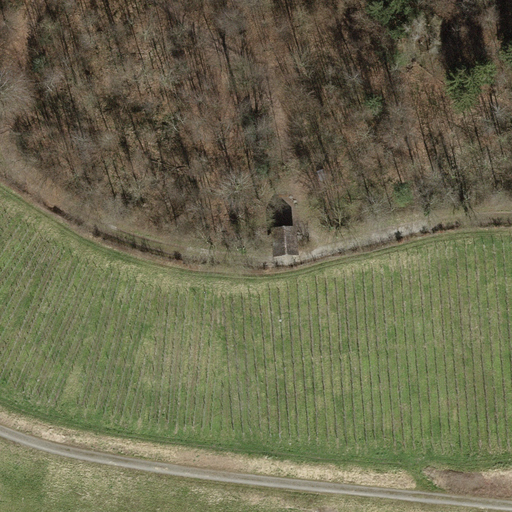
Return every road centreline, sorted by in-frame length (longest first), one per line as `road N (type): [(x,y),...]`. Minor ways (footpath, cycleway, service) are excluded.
road 1 (track): [(0,168),(110,234),(262,268),(313,264),(449,221),(511,218)]
road 2 (track): [(511,506),(73,451),(0,433)]
road 3 (track): [(0,147),(41,0)]
